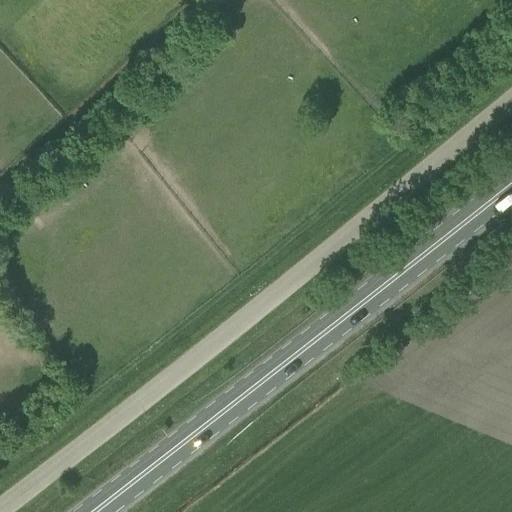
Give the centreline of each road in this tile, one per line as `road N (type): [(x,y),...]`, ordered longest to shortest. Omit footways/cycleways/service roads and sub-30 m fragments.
road 1 (unclassified): [(0,507),(210,349),(511,102)]
road 2 (primary): [(93,511),(511,182)]
